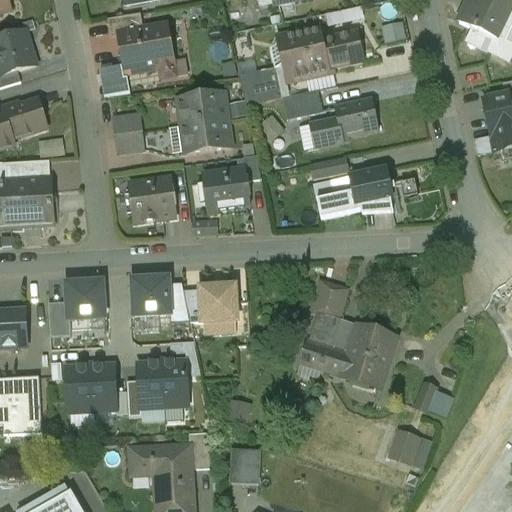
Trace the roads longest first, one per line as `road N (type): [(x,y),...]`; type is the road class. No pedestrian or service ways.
road 1 (residential): [(104,260),(475,233)]
road 2 (residential): [(104,260),(67,0)]
road 3 (residential): [(475,233),(423,0)]
